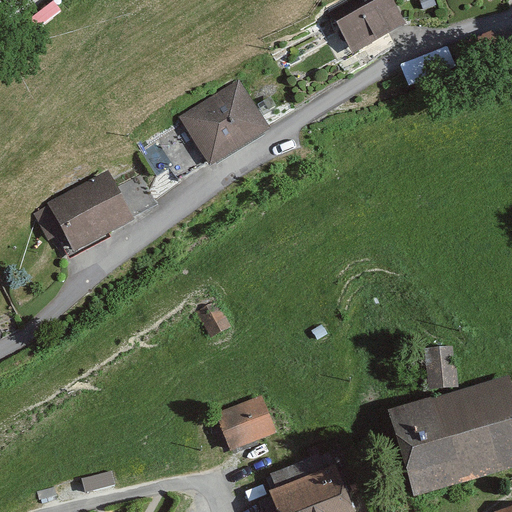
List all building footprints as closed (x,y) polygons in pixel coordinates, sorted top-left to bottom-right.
[(391,0),(358,0),(331,17),(358,60),(409,28),(391,0)] [(448,48),(400,66),(410,93),(458,75),(448,48)] [(238,79),(175,114),(203,164),(266,129),(238,79)] [(106,172),(39,215),(67,259),(134,216),(106,172)] [(456,382),(455,343),(427,343),(428,382),(456,382)] [(511,378),(511,377),(386,413),(409,490),(511,460),(511,378)] [(260,399),(208,424),(227,463),(279,438),(260,399)] [(352,511),(339,478),(261,509),(262,511),(352,511)] [(207,511),(203,497),(170,506),(171,511),(207,511)]
